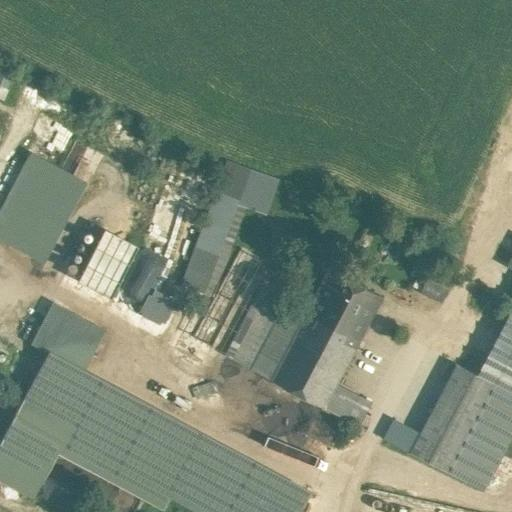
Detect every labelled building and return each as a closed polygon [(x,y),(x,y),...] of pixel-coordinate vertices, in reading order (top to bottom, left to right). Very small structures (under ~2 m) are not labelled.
[(0,209),(0,236),(49,260),(89,177),(29,148),(0,209)] [(217,191),(184,282),(205,289),(238,198),(217,191)] [(105,226),(82,278),(118,295),(121,289),(146,300),(168,252),(148,243),(147,245),(105,226)] [(290,237),(274,229),(266,245),(282,253),(290,237)] [(457,257),(458,254),(457,252),(455,249),(453,248),(450,247),(448,248),(445,250),(444,252),(443,255),(444,257),(445,260),(448,261),(450,262),(453,261),(456,259),(457,257)] [(454,275),(433,266),(428,277),(448,287),(454,275)] [(383,296),(330,267),(307,309),(307,311),(360,339),(383,296)] [(448,287),(428,277),(422,289),(442,299),(448,287)] [(164,322),(176,296),(151,285),(140,312),(164,322)] [(269,289),(232,357),(252,368),(288,299),(269,289)] [(360,339),(307,311),(307,309),(288,299),(252,368),(324,406),(333,390),(337,383),(360,339)] [(511,306),(477,373),(492,381),(511,391),(511,306)] [(457,363),(410,451),(446,470),(492,381),(477,373),(457,363)] [(511,391),(492,381),(446,470),(483,489),(511,434),(511,391)] [(371,402),(337,383),(333,390),(355,402),(347,418),(359,425),(371,402)] [(355,402),(333,390),(324,406),(347,418),(355,402)] [(297,511),(308,494),(201,437),(172,491),(173,490),(214,511),(297,511)] [(380,494),(377,511),(471,511),(472,510),(380,494)]
